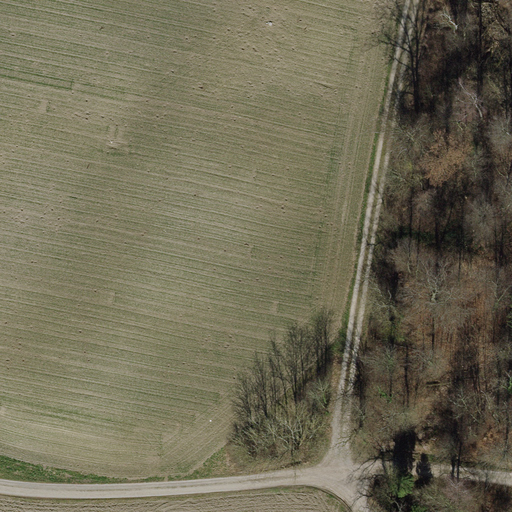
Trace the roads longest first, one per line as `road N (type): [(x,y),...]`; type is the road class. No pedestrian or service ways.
road 1 (track): [(412,0),(358,281),(336,470),(360,511)]
road 2 (unclassified): [(0,485),(128,490),(336,470),(511,468)]
